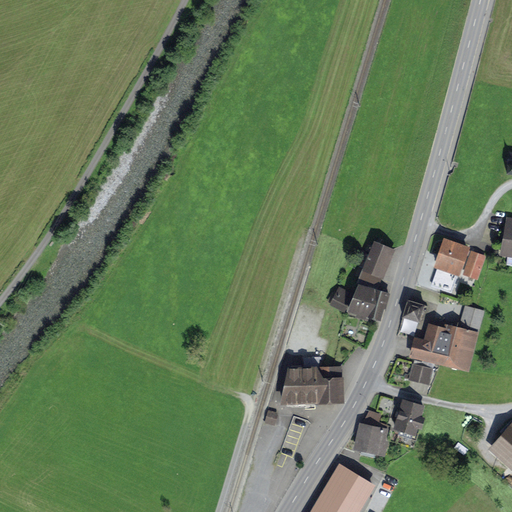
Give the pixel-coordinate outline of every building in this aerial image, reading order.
[(511,217),(504,216),(498,255),(511,256),(511,217)] [(468,248),(445,240),(436,265),(459,274),(468,248)] [(367,241),(356,270),(379,279),(390,249),(367,241)] [(484,255),(470,250),(461,274),(475,279),(484,255)] [(378,321),(386,295),(357,286),(349,311),(378,321)] [(331,305),(343,311),(350,297),(338,291),(331,305)] [(419,327),(425,309),(407,303),(401,321),(419,327)] [(464,306),(458,327),(475,332),(481,311),(464,306)] [(441,328),(426,324),(421,340),(410,336),(405,355),(465,371),(475,332),(458,327),(443,323),(441,328)] [(412,363),(408,379),(426,383),(430,368),(412,363)] [(287,371),(288,401),(339,400),(339,370),(287,371)] [(397,402),(388,429),(411,437),(420,410),(397,402)] [(277,414),(268,411),(265,421),(274,424),(277,414)] [(511,423),(489,449),(511,469),(511,423)] [(362,426),(358,449),(382,453),(386,430),(362,426)] [(450,455),(458,461),(466,449),(458,443),(450,455)] [(355,511),(370,486),(338,468),(312,511),(355,511)]
